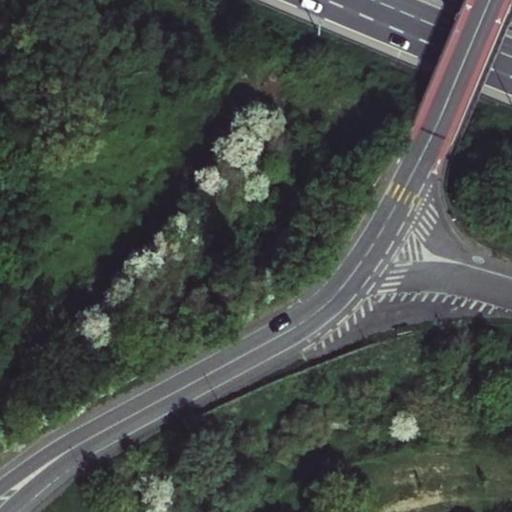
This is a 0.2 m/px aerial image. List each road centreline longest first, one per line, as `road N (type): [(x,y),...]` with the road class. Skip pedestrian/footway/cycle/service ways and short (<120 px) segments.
road 1 (tertiary): [(489,0),(430,139),(372,247)]
road 2 (tertiary): [(372,247),(327,304),(166,396)]
road 3 (tertiary): [(4,511),(166,396)]
road 4 (tertiary): [(166,396),(0,487)]
road 5 (motorway): [(352,0),(511,66)]
road 6 (unclassified): [(372,247),(511,284)]
